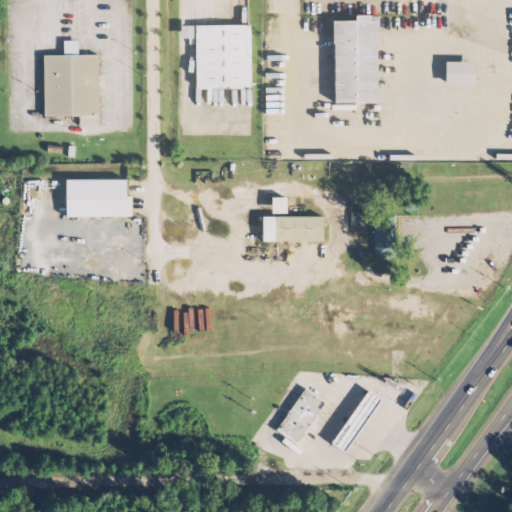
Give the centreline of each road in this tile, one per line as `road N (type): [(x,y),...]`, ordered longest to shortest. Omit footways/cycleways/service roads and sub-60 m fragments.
road 1 (residential): [(396,495),(359,477),(0,482)]
road 2 (trunk): [(511,335),(414,469)]
road 3 (trunk): [(432,511),(511,406)]
